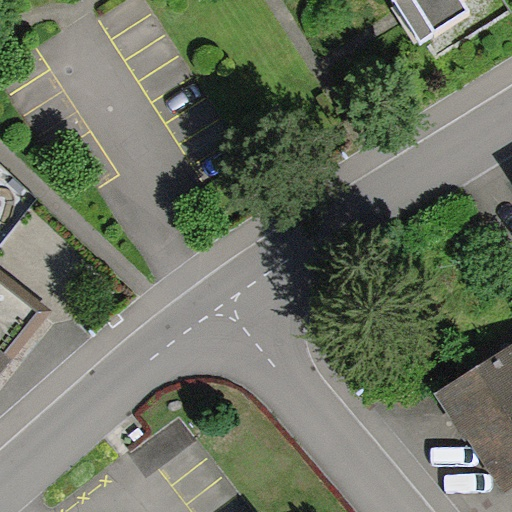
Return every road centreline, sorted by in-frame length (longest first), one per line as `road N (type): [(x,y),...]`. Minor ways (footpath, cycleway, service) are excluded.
road 1 (residential): [(228,301),(511,110)]
road 2 (residential): [(0,486),(182,330),(228,301)]
road 3 (residential): [(228,301),(337,439),(407,511)]
